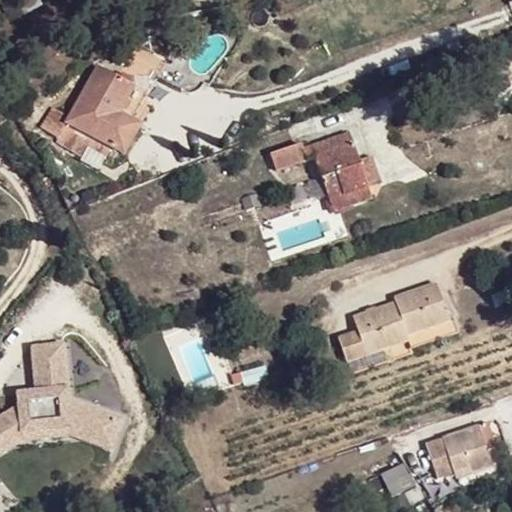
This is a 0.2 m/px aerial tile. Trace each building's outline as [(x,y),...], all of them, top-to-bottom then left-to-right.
[(200,42),(192,57),(216,70),(221,54),(200,42)] [(52,110),(41,132),(59,140),(56,146),(85,162),(89,153),(110,163),(114,154),(124,160),(142,128),(134,124),(163,70),(167,64),(137,48),(119,81),(98,71),(70,121),(52,110)] [(369,193),(361,169),(351,140),(304,157),(307,166),(315,163),(331,206),(369,193)] [(302,151),(272,162),(277,177),(307,166),(304,157),(302,151)] [(376,163),(361,169),(369,193),(385,187),(376,163)] [(372,203),(369,193),(331,206),(335,216),(372,203)] [(0,225),(18,209),(4,195),(0,198),(0,225)] [(439,286),(398,300),(400,306),(411,339),(452,326),(439,286)] [(413,346),(411,339),(400,306),(349,324),(355,339),(335,346),(344,370),(364,363),(413,346)] [(21,408),(0,419),(0,456),(24,443),(72,440),(112,456),(124,426),(71,404),(69,392),(20,395),(21,408)] [(469,478),(469,482),(493,473),(489,458),(497,456),(488,431),(427,451),(439,486),(456,482),(469,478)]
